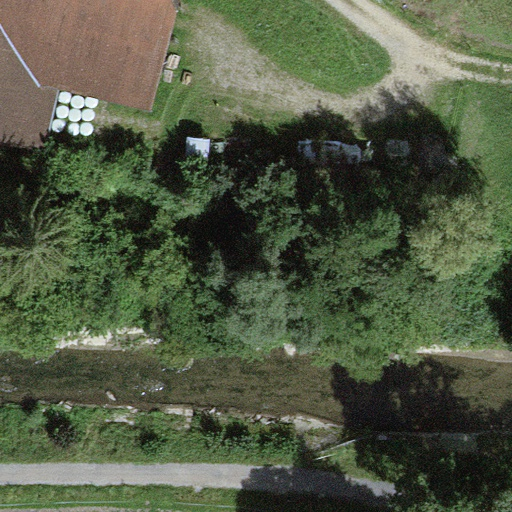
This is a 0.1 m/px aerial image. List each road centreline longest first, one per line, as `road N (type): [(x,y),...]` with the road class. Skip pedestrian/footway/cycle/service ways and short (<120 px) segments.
road 1 (track): [(0,479),(251,475),(307,480),(427,511)]
road 2 (track): [(346,0),(416,58),(411,81),(336,103),(184,71)]
